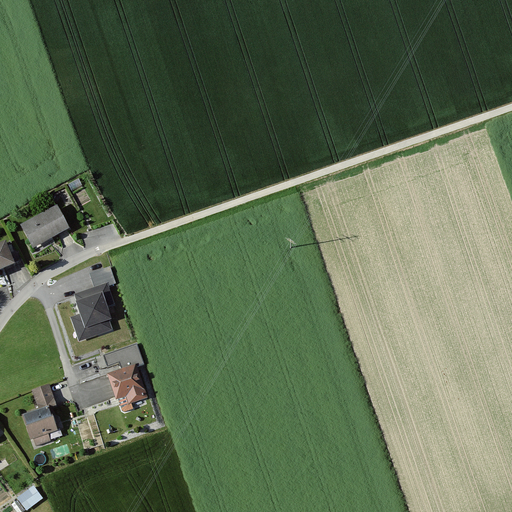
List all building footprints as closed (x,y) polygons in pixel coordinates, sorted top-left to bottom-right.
[(54,207),(18,226),(30,249),(67,230),(54,207)] [(3,241),(0,242),(0,270),(13,265),(3,241)] [(107,283),(74,294),(81,314),(70,317),(78,342),(114,330),(106,307),(114,304),(107,283)] [(97,354),(100,368),(110,366),(110,369),(142,362),(138,344),(97,354)] [(136,367),(106,376),(114,401),(124,398),(127,406),(147,400),(136,367)] [(49,387),(31,392),(36,409),(54,404),(49,387)] [(47,409),(20,418),(28,441),(54,433),(47,409)] [(33,487),(16,500),(24,511),(26,511),(42,500),(33,487)]
